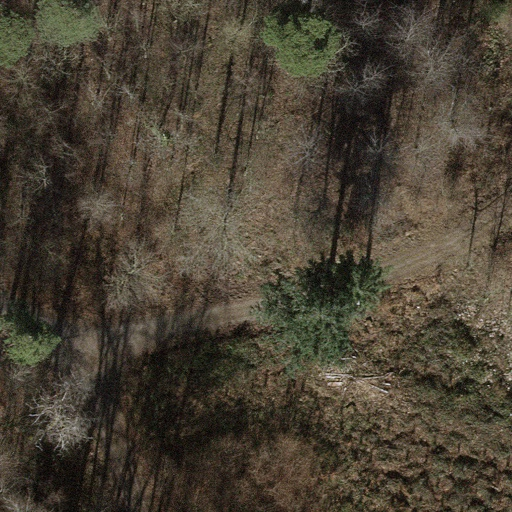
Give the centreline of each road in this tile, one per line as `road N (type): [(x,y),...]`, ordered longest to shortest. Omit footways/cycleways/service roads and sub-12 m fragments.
road 1 (track): [(511,201),(454,249),(356,291),(88,334),(0,318)]
road 2 (track): [(88,334),(144,511)]
